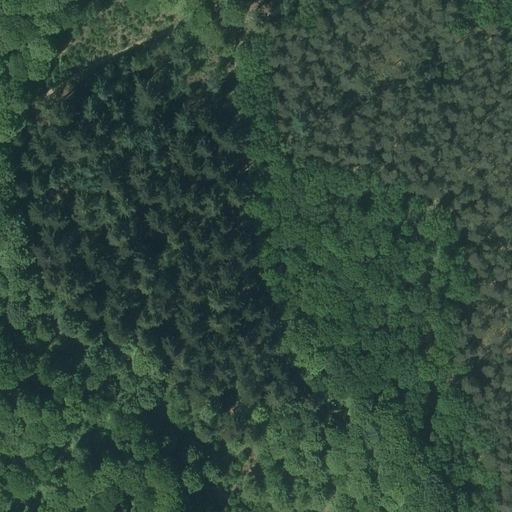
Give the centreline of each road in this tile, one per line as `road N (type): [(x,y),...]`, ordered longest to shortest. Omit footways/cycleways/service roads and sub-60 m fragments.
road 1 (track): [(12,114),(166,30),(230,22)]
road 2 (track): [(0,374),(119,511)]
